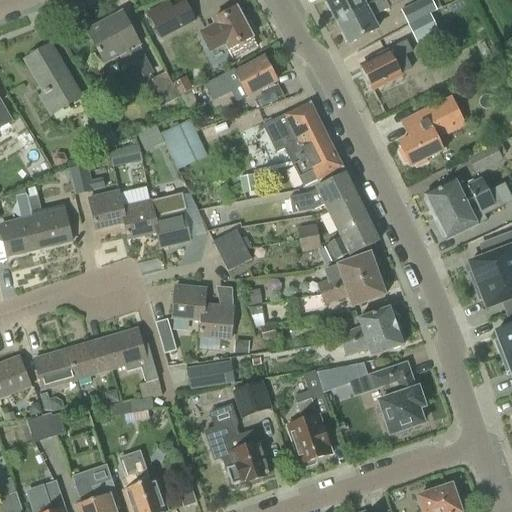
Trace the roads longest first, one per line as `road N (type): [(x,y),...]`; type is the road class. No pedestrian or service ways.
road 1 (residential): [(483,444),(422,263),(284,0)]
road 2 (residential): [(285,511),(483,444)]
road 3 (residential): [(0,315),(125,273)]
